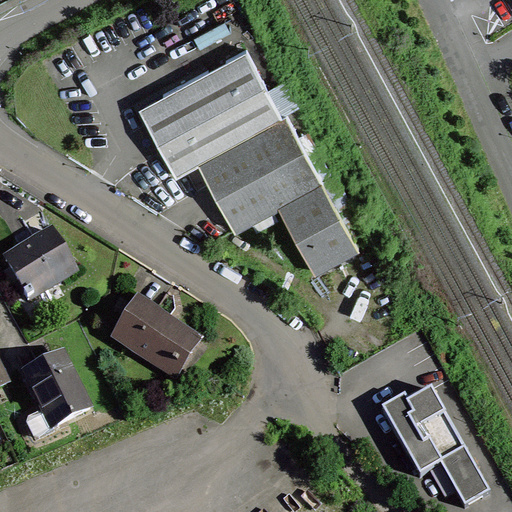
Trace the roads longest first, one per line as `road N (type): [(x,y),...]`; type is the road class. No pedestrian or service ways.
road 1 (residential): [(391,511),(280,388),(267,331),(251,314),(0,143)]
road 2 (residential): [(511,152),(441,7)]
